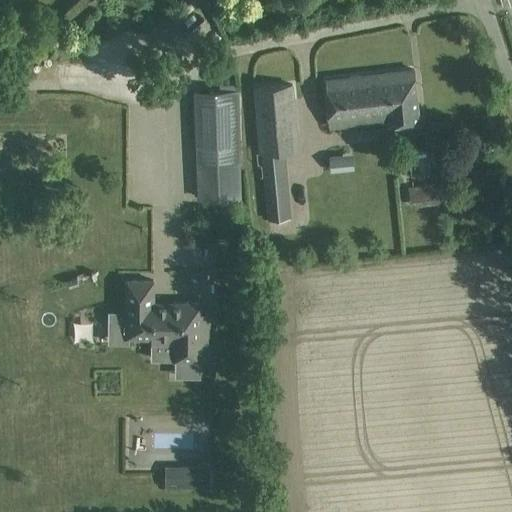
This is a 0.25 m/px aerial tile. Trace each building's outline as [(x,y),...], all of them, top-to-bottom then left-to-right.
[(414,70),(326,79),(329,125),(390,120),(390,123),(419,120),(414,70)] [(254,88),(256,108),(259,151),(260,151),(267,220),(291,217),(285,149),(297,148),(292,85),(254,88)] [(238,91),(196,92),(196,112),(200,199),(240,198),(238,91)] [(330,171),(353,167),(351,152),(327,156),(330,171)] [(436,185),(408,189),(410,200),(424,198),(424,204),(439,202),(436,185)] [(127,312),(127,337),(151,337),(151,359),(201,359),(201,345),(207,345),(207,320),(201,319),(201,303),(153,302),(153,280),(127,280),(127,312)] [(165,466),(165,488),(210,488),(210,466),(165,466)]
